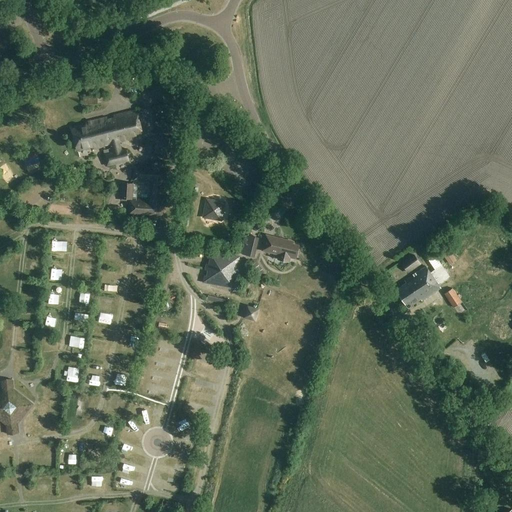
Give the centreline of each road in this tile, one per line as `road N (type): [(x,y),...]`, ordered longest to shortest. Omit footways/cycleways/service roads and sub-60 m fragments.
road 1 (tertiary): [(511,462),(255,125),(219,19)]
road 2 (track): [(15,443),(80,431),(97,416),(134,248),(144,236)]
road 3 (track): [(139,494),(194,311),(172,232)]
road 4 (track): [(195,296),(223,322),(231,359),(189,511)]
road 5 (track): [(0,375),(29,385),(52,375),(64,342),(78,227)]
road 6 (tertiary): [(52,68),(174,16),(219,19)]
road 7 (track): [(0,506),(139,494)]
